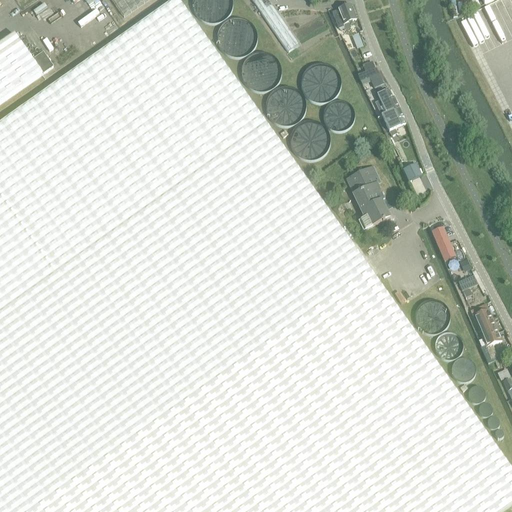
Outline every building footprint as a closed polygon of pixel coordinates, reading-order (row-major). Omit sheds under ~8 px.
[(111,0),(124,19),(150,0),(111,0)] [(266,0),(250,0),(288,54),(299,47),(278,16),(269,3),(266,0)] [(0,511),(503,511),(511,506),(511,472),(177,1),(0,126),(0,511)] [(343,28),(342,27),(348,24),(350,26),(354,25),(354,22),(356,22),(351,10),(350,11),(349,7),(331,14),(338,30),(343,28)] [(0,105),(42,76),(15,36),(0,46),(0,105)] [(354,44),(357,51),(363,48),(361,42),(354,44)] [(44,54),(33,62),(44,76),(54,69),(44,54)] [(249,64),(252,93),(272,91),(268,54),(253,55),(254,63),(249,64)] [(329,104),(337,71),(309,64),(301,97),(329,104)] [(365,74),(374,70),(371,65),(362,69),(365,74)] [(360,77),(358,78),(359,78),(360,80),(361,84),(379,76),(377,70),(375,70),(371,72),(366,74),(360,77)] [(382,90),(375,93),(380,103),(375,105),(382,118),(399,110),(394,100),(392,101),(388,92),(385,94),(382,90)] [(328,102),(325,126),(347,129),(351,105),(328,102)] [(399,110),(382,118),(392,138),(397,135),(395,131),(404,126),(401,120),(403,119),(399,110)] [(325,126),(295,125),(294,160),(314,160),(314,153),(325,153),(325,126)] [(416,166),(403,172),(409,185),(411,184),(422,178),(416,166)] [(373,168),(346,181),(354,195),(353,196),(364,220),(360,222),(365,232),(390,220),(381,202),(378,204),(375,198),(382,194),(377,184),(380,183),(373,168)] [(444,264),(456,259),(443,229),(431,234),(444,264)] [(467,262),(460,265),(464,275),(472,271),(467,262)] [(474,277),(458,284),(462,294),(478,286),(474,277)] [(469,291),(463,293),(466,300),(472,297),(469,291)] [(415,323),(439,332),(447,310),(424,301),(415,323)] [(471,314),(476,327),(492,321),(486,307),(471,314)] [(476,327),(482,341),(498,334),(492,321),(476,327)] [(437,347),(447,359),(461,346),(451,334),(437,347)] [(502,343),(498,334),(482,341),(491,361),(497,359),(492,347),(502,343)] [(504,369),(510,367),(506,358),(495,363),(498,370),(503,368),(504,369)] [(451,370),(460,382),(474,370),(465,359),(451,370)] [(502,383),(511,379),(507,371),(498,375),(502,383)] [(503,385),(511,402),(511,401),(511,386),(510,382),(503,385)] [(478,388),(468,396),(477,406),(487,398),(478,388)]
